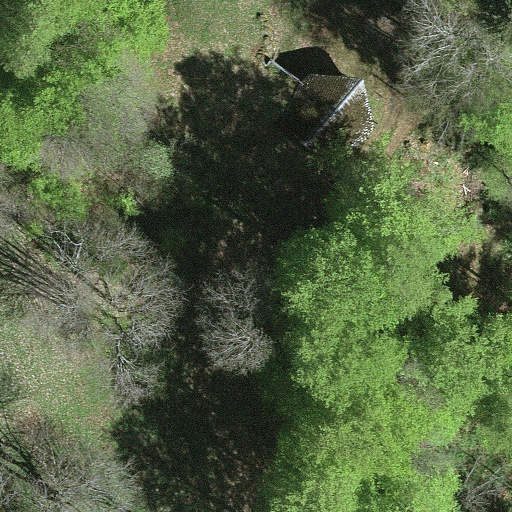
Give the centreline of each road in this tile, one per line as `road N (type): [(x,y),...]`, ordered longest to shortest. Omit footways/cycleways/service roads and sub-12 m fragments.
road 1 (track): [(239,511),(216,353),(215,287),(237,248),(373,163),(391,131)]
road 2 (track): [(358,0),(393,83),(391,131)]
